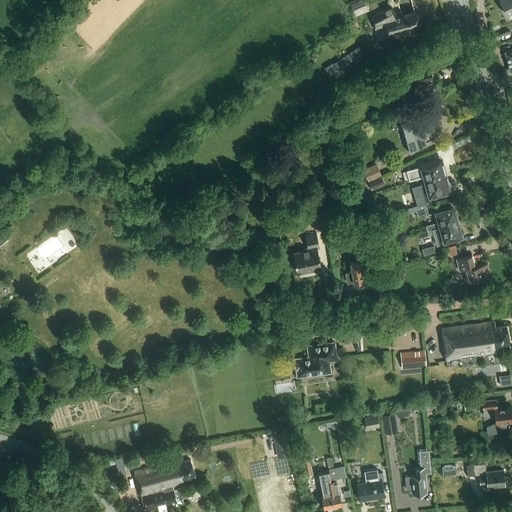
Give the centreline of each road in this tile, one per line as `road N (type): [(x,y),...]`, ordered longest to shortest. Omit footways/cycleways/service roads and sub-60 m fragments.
road 1 (track): [(511,300),(305,321)]
road 2 (secondary): [(511,186),(456,0)]
road 3 (unclassified): [(115,511),(54,462),(0,439)]
